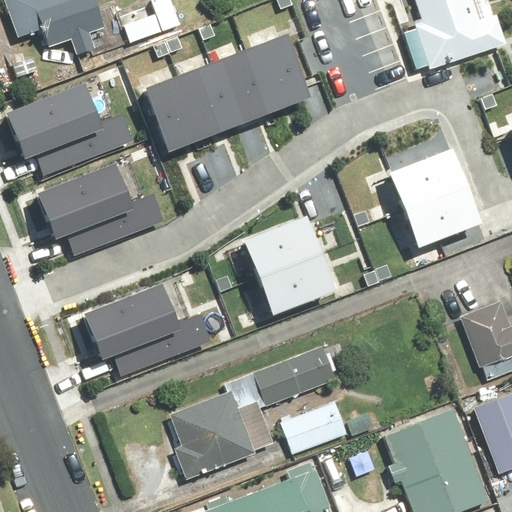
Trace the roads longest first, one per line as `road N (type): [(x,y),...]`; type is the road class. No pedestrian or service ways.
road 1 (residential): [(0,306),(157,245),(354,113),(431,92),(451,96),(465,114),(493,189),(511,207)]
road 2 (residential): [(66,511),(0,335)]
